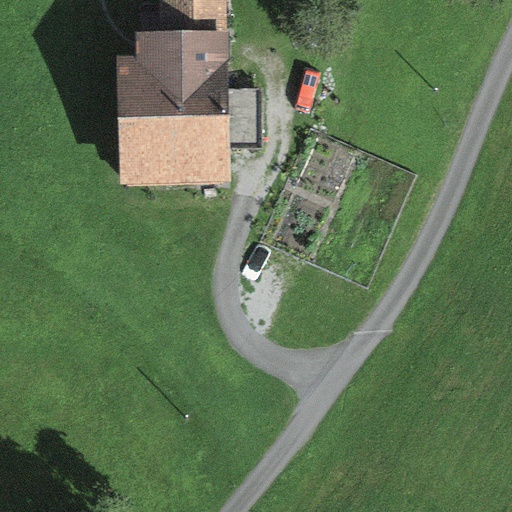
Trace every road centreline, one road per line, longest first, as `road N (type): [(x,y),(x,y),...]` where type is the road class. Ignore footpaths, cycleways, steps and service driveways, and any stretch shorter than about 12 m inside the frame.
road 1 (track): [(511,58),(438,239),(337,412),(259,511)]
road 2 (track): [(365,364),(315,365),(271,346),(248,323),(231,285),(228,251),(253,169)]
